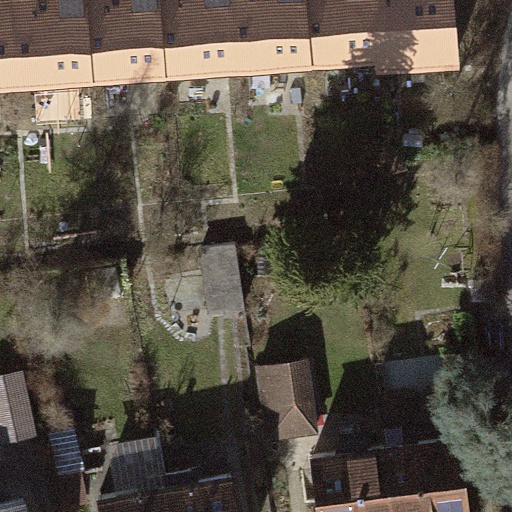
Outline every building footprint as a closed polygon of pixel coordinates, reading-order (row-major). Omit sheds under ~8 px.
[(87,90),(80,0),(34,0),(6,2),(13,96),(87,90)] [(161,85),(154,0),(80,0),(87,90),(161,85)] [(234,80),(228,0),(154,0),(161,85),(234,80)] [(308,74),(302,0),(228,0),(234,80),(308,74)] [(376,0),(302,0),(308,74),(382,69),(376,0)] [(456,75),(450,0),(376,0),(382,69),(383,81),(456,75)] [(0,96),(13,96),(6,2),(0,2),(0,96)] [(236,246),(199,251),(208,313),(245,308),(236,246)] [(319,437),(308,356),(255,363),(266,444),(319,437)] [(0,439),(39,432),(27,371),(0,375),(0,439)] [(466,511),(457,439),(381,448),(388,511),(466,511)] [(388,511),(381,448),(304,458),(311,511),(388,511)] [(233,511),(228,477),(157,489),(160,511),(233,511)] [(160,511),(157,489),(85,501),(87,511),(160,511)] [(0,511),(23,511),(21,503),(0,508),(0,511)]
